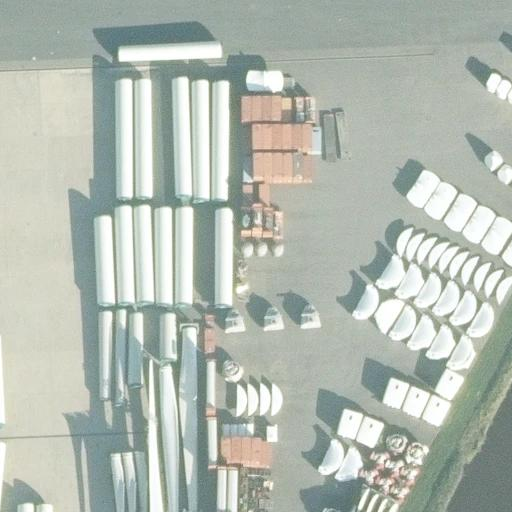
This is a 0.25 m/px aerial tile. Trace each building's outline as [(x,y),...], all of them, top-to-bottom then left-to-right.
[(191,291),(247,287),(238,153),(149,159),(156,267),(189,265),(190,277),(191,291)] [(247,307),(174,310),(180,444),(246,441),(242,357),(312,354),(311,330),(248,333),(247,307)] [(380,350),(360,400),(467,398),(485,353),(417,326),(389,327),(410,335),(401,356),(401,354),(380,354),(380,350)] [(37,410),(38,421),(121,418),(120,406),(37,410)] [(241,511),(240,475),(180,477),(180,511),(241,511)]
